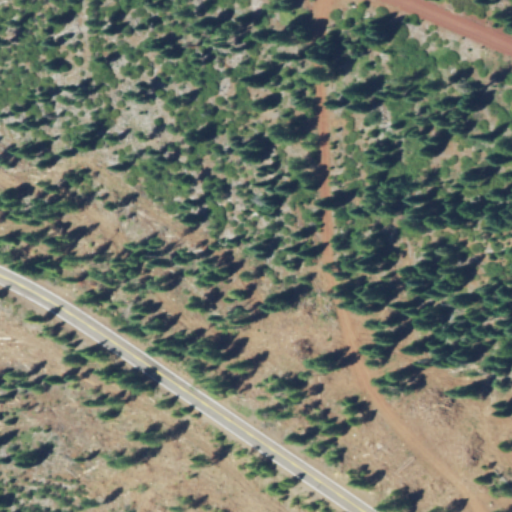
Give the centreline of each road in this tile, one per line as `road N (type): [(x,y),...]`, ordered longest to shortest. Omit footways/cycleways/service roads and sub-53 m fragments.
road 1 (track): [(511,497),(379,384),(334,297),(317,0)]
road 2 (secondary): [(367,511),(0,274)]
road 3 (track): [(511,50),(395,0)]
